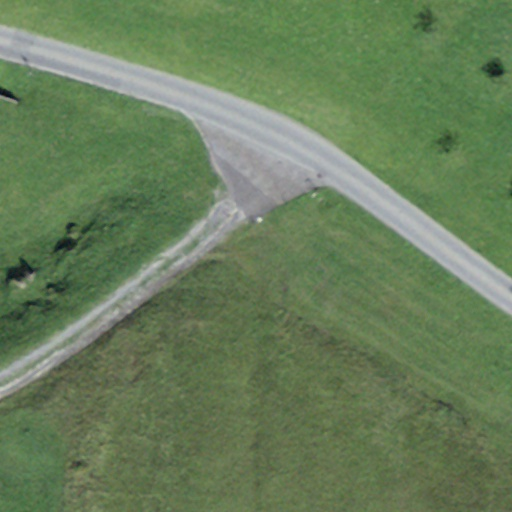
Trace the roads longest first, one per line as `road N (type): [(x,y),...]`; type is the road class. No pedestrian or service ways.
road 1 (unclassified): [(511,298),(275,130),(0,44)]
road 2 (track): [(275,130),(214,230),(0,373)]
